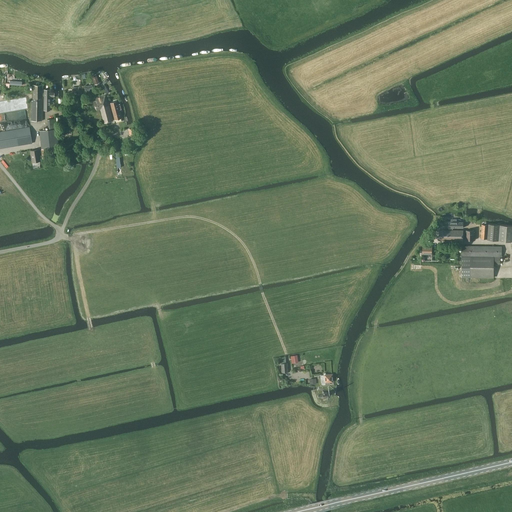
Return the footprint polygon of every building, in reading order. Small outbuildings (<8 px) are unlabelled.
[(42,96),(44,96),(44,92),(42,92),(42,85),(33,84),(33,98),(42,98),(42,96)] [(84,85),(85,90),(86,90),(86,93),(90,92),(90,89),(93,88),(92,85),(86,86),(86,85),(84,85)] [(79,91),(79,87),(72,87),(72,90),(71,90),(71,92),(65,93),(66,96),(75,95),(75,94),(77,94),(76,91),(79,91)] [(44,92),(44,96),(44,110),(50,110),(50,97),(54,97),(54,93),(50,92),(50,90),(44,89),(44,92)] [(109,107),(111,106),(110,104),(109,104),(105,95),(100,96),(100,97),(98,98),(98,97),(95,98),(96,100),(93,101),(97,111),(100,110),(104,123),(113,121),(109,107)] [(31,121),(42,121),(42,98),(33,98),(33,101),(32,101),(31,121)] [(121,118),(119,110),(121,109),(120,104),(118,104),(117,101),(110,103),(110,104),(111,106),(114,120),(121,118)] [(68,109),(68,110),(71,111),(72,109),(72,108),(75,108),(75,106),(76,105),(76,102),(68,102),(68,109)] [(48,129),(39,131),(41,148),(58,146),(57,134),(55,118),(47,119),(48,129)] [(0,148),(32,143),(29,127),(0,131),(0,148)] [(136,136),(134,127),(128,129),(130,138),(136,136)] [(122,175),(119,152),(120,152),(117,141),(111,142),(114,153),(115,153),(116,164),(115,164),(117,175),(122,175)] [(38,149),(30,151),(32,162),(33,165),(38,164),(37,161),(40,160),(38,149)] [(463,240),(463,230),(453,230),(452,230),(452,228),(463,228),(463,222),(457,222),(457,219),(451,219),(451,222),(445,222),(445,227),(448,228),(448,230),(440,230),(440,240),(463,240)] [(511,225),(489,224),(489,225),(482,224),(481,239),(488,239),(488,240),(511,241),(511,225)] [(474,230),(466,230),(466,240),(474,240),(474,230)] [(423,247),(423,254),(432,254),(432,248),(431,248),(431,246),(424,246),(424,248),(423,247)] [(502,257),(502,246),(462,246),(462,277),(494,278),(494,264),(500,264),(501,257),(502,257)] [(333,382),(332,374),(326,374),(325,373),(324,373),(324,375),(321,375),(322,385),(330,384),(329,382),(333,382)] [(321,398),(328,399),(330,392),(322,391),(321,398)]
